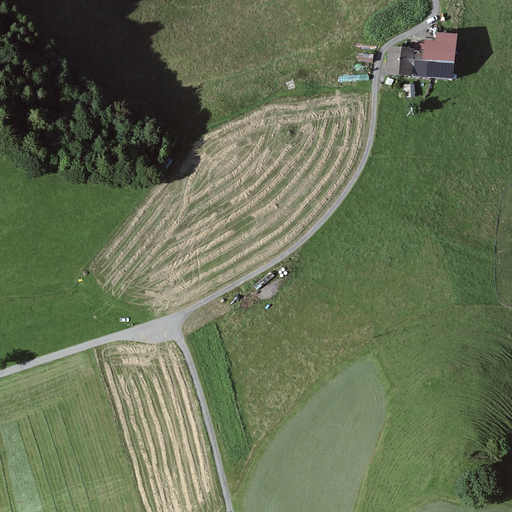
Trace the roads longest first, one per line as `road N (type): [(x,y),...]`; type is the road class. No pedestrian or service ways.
road 1 (track): [(367,156),(344,197),(304,240),(171,320)]
road 2 (track): [(231,511),(171,320)]
road 3 (track): [(433,0),(431,21),(386,47),(378,61),(367,156)]
road 4 (track): [(171,320),(0,374)]
